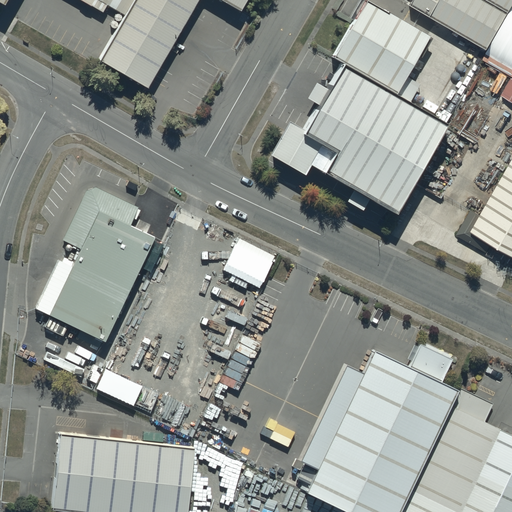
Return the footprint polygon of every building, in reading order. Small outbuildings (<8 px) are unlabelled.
[(96,0),(124,16),(133,0),(96,0)] [(195,0),(133,0),(124,16),(98,59),(144,86),(195,0)] [(225,0),(240,9),(245,0),(225,0)] [(348,0),(322,45),(338,57),(392,85),(425,28),(377,0),(348,0)] [(511,1),(511,0),(428,0),(427,3),(490,40),(511,1)] [(448,121),(338,57),(298,125),(288,119),(269,153),(301,172),(307,162),(394,213),(448,121)] [(511,144),(468,220),(511,245),(511,144)] [(154,221),(93,186),(31,290),(93,326),(154,221)] [(408,365),(372,348),(303,492),(344,511),(397,511),(456,388),(441,380),(451,359),(418,344),(408,365)] [(398,511),(511,511),(511,487),(492,476),(511,434),(483,421),(492,403),(459,387),(398,511)] [(183,511),(192,444),(53,426),(43,502),(117,511),(183,511)]
